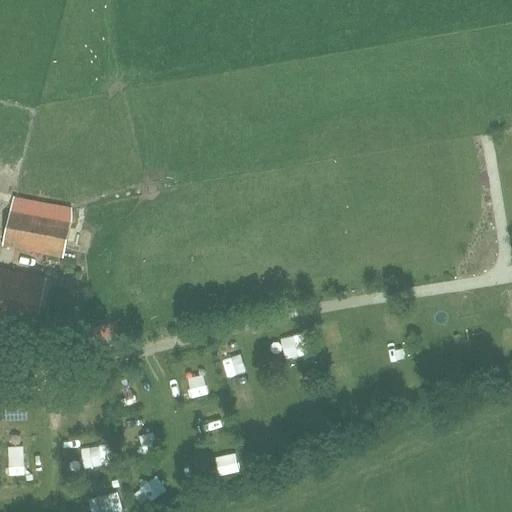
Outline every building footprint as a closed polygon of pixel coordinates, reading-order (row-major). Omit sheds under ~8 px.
[(5,248),(50,256),(65,259),(72,219),(12,208),(5,248)] [(0,308),(0,323),(36,331),(47,279),(0,269),(0,287),(0,288),(0,289),(10,292),(6,309),(0,308)] [(0,287),(0,308),(6,309),(10,292),(0,289),(0,288),(0,287)] [(193,363),(200,386),(219,380),(212,357),(193,363)] [(1,378),(29,377),(28,367),(1,368),(1,378)] [(0,420),(28,420),(27,401),(0,402),(0,420)] [(159,482),(141,490),(148,507),(166,500),(159,482)]
